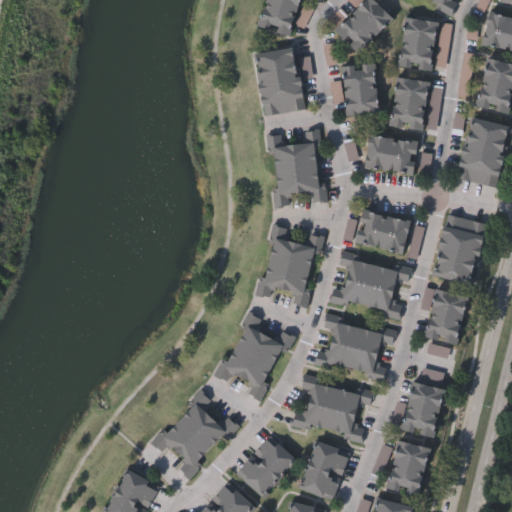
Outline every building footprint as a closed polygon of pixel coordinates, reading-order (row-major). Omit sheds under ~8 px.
[(264,0),(299,0),(289,37),(257,28),(264,0)] [(333,29),(362,0),(372,0),(392,20),(357,54),(333,29)] [(458,0),(453,13),(423,0),(458,0)] [(511,0),(502,0),(502,8),(511,9),(511,0)] [(312,9),(304,28),(295,25),(303,5),(312,9)] [(511,19),(511,52),(481,46),(488,14),(511,19)] [(436,22),(430,72),(398,69),(403,18),(436,22)] [(304,110),(262,115),(254,52),(296,47),(304,110)] [(475,108),(486,59),(511,64),(511,100),(509,115),(475,108)] [(344,115),(341,66),(375,64),(378,113),(344,115)] [(388,127),(395,77),(428,81),(421,131),(388,127)] [(456,178),(470,117),(511,127),(496,188),(456,178)] [(275,207),(274,158),(267,158),(267,137),(300,136),(300,131),(318,130),(320,183),(326,183),(327,202),(312,203),(312,194),(289,195),(289,206),(275,207)] [(413,175),(363,170),(367,136),(416,141),(413,175)] [(346,160),(346,140),(354,140),(354,160),(346,160)] [(343,242),(348,218),(359,221),(361,211),(408,221),(402,254),(343,242)] [(487,224),(473,286),(432,277),(445,215),(487,224)] [(258,296),(272,226),(289,229),(286,241),(306,245),(308,235),(320,237),(310,290),(311,290),(307,309),(291,306),(293,296),(271,292),(270,299),(258,296)] [(329,302),(333,287),(342,289),(346,268),(338,267),(341,257),(409,272),(407,284),(398,282),(394,300),(403,302),(399,318),(329,302)] [(433,290),(467,296),(458,345),(424,339),(433,290)] [(296,337),(262,403),(245,394),(249,386),(221,371),(251,313),(296,337)] [(395,335),(392,351),(386,350),(380,379),(323,365),(332,327),(325,325),(326,319),(395,335)] [(433,440),(401,431),(417,367),(449,375),(433,440)] [(372,393),(360,442),(291,425),(294,410),(303,412),(308,392),(300,390),(303,376),(372,393)] [(154,445),(202,394),(239,428),(188,483),(175,470),(183,462),(168,449),(164,454),(154,445)] [(259,497),(235,473),(270,437),(294,461),(259,497)] [(299,491),(313,442),(348,452),(334,501),(299,491)] [(429,448),(420,497),(386,491),(396,442),(429,448)] [(102,511),(125,470),(157,487),(144,511),(102,511)] [(201,511),(222,483),(251,504),(245,511),(201,511)] [(370,511),(371,510),(376,511),(379,499),(414,508),(413,511),(370,511)] [(286,511),(289,503),(325,511),(324,511),(286,511)]
